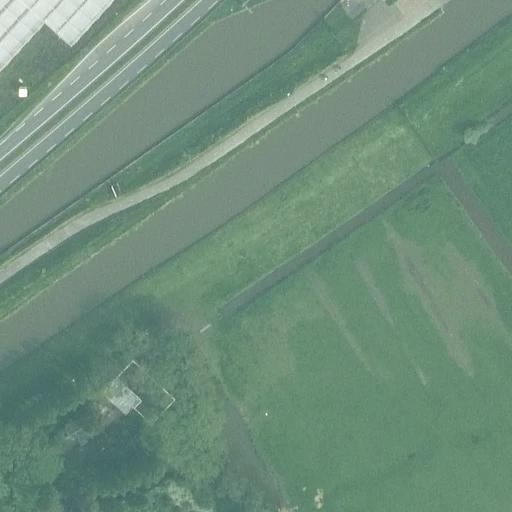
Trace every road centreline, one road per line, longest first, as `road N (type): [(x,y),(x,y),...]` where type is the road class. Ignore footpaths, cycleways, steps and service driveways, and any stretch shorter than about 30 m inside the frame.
road 1 (primary): [(0,184),(210,0)]
road 2 (primary): [(174,0),(0,150)]
